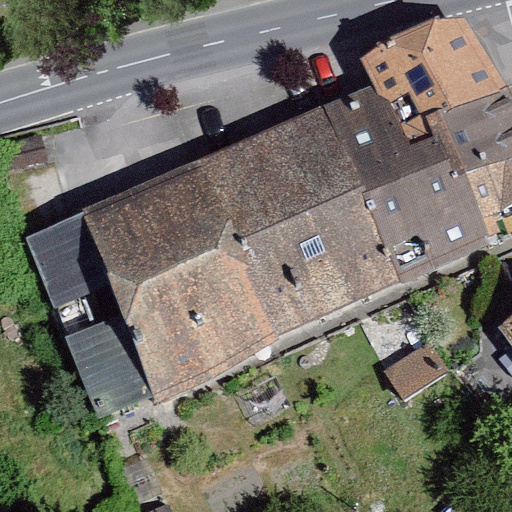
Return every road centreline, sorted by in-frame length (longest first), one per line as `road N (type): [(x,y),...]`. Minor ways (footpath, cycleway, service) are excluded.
road 1 (track): [(136,419),(511,240)]
road 2 (tertiary): [(388,0),(203,36),(0,93)]
